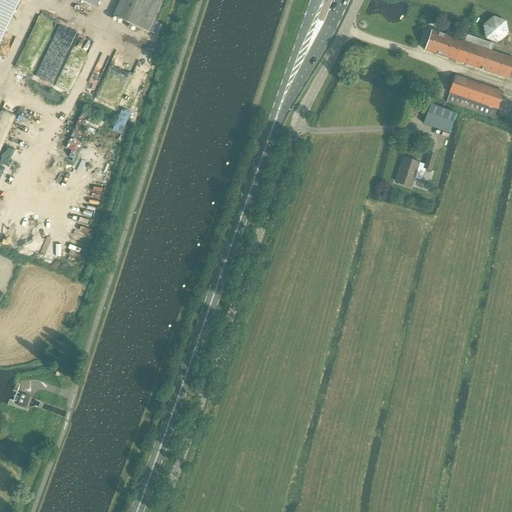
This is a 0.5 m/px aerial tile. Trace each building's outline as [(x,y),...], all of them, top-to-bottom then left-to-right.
[(0,0),(0,37),(17,0),(0,0)] [(120,0),(113,16),(149,33),(164,0),(120,0)] [(431,30),(425,50),(508,79),(511,65),(511,57),(491,51),(493,44),(461,33),(459,40),(431,30)] [(455,75),(446,102),(494,119),(503,92),(455,75)] [(429,106),(423,124),(430,127),(431,126),(439,130),(446,112),(447,110),(430,104),(429,106)] [(424,168),(430,171),(435,155),(428,153),(425,165),(404,158),(396,182),(411,187),(417,169),(423,171),(424,168)] [(31,397),(22,394),(18,405),(26,409),(31,397)]
